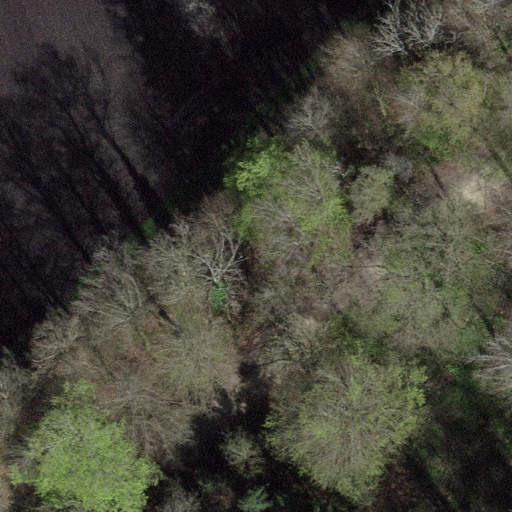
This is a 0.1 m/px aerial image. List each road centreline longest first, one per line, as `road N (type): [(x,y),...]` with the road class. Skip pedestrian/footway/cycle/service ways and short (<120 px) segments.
road 1 (track): [(0,430),(431,0)]
road 2 (track): [(511,166),(114,511)]
